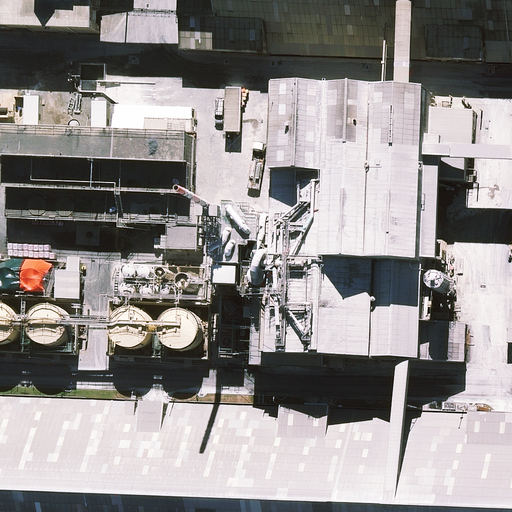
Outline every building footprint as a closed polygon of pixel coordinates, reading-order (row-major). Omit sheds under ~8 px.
[(184,0),(184,29),(230,30),(231,0),(184,0)] [(511,0),(231,0),(230,30),(511,38),(511,0)] [(432,92),(282,88),(273,354),(424,359),(432,92)] [(210,122),(22,116),(19,194),(207,199),(210,122)] [(25,332),(26,326),(26,320),(23,314),(19,309),(13,306),(7,305),(1,306),(0,305),(0,344),(5,346),(12,345),(17,342),(22,338),(25,332)] [(77,335),(78,329),(77,323),(75,317),(70,312),(65,309),(59,308),(53,309),(47,311),(42,316),(39,321),(38,327),(39,333),(41,339),(45,344),(51,347),(57,348),(63,347),(69,345),(74,340),(77,335)] [(158,337),(160,330),(159,323),(156,317),(151,312),(145,309),(139,308),(132,308),(126,311),(121,316),(117,322),(116,328),(117,335),(120,341),(124,346),(130,350),(137,351),(144,350),(150,348),(155,343),(158,337)] [(210,339),(211,332),(210,325),(207,319),(203,314),(197,310),(190,309),(183,310),(177,313),(172,317),(168,323),(167,330),(168,337),(170,343),(175,348),(181,352),(188,353),(195,352),(201,350),(206,345),(210,339)] [(511,511),(511,386),(0,371),(0,511),(511,511)]
